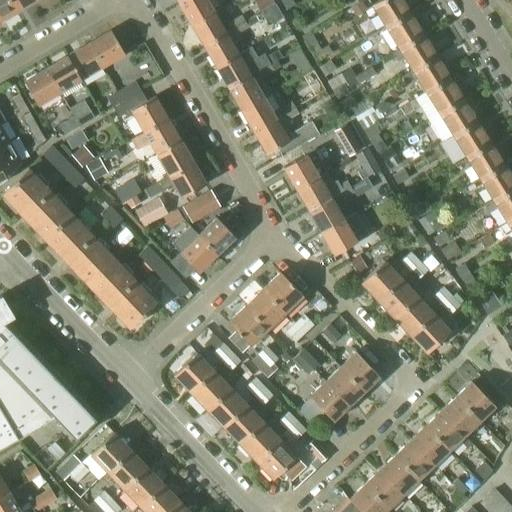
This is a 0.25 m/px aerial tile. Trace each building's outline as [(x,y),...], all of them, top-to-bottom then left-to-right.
[(8,0),(0,0),(0,20),(15,11),(8,0)] [(8,0),(15,11),(34,0),(8,0)] [(180,0),(178,1),(190,23),(212,10),(206,0),(180,0)] [(231,0),(230,0),(222,5),(225,11),(235,5),(231,0)] [(272,0),(253,0),(257,6),(260,12),(274,3),(272,0)] [(292,0),(280,0),(286,10),(295,5),(292,0)] [(362,0),(350,8),(355,15),(367,8),(362,0)] [(379,0),(372,5),(386,27),(409,12),(401,0),(379,0)] [(190,23),(203,45),(225,32),(212,10),(190,23)] [(260,12),(253,16),(257,22),(264,18),(260,12)] [(386,27),(399,48),(423,34),(409,12),(386,27)] [(239,17),(234,20),(240,32),(248,27),(246,25),(244,21),(241,16),(239,17)] [(232,21),(226,24),(229,30),(233,36),(236,34),(239,33),(239,32),(240,32),(234,20),(233,21),(232,21)] [(225,32),(203,45),(216,67),(238,54),(233,45),(232,43),(236,41),(237,36),(236,34),(233,36),(229,30),(225,32)] [(110,31),(87,44),(101,67),(124,55),(110,31)] [(301,36),(316,62),(332,52),(327,45),(320,49),(310,31),(301,36)] [(399,48),(392,53),(397,61),(405,57),(412,70),(436,55),(423,34),(399,48)] [(87,44),(66,56),(80,80),(101,67),(87,44)] [(238,54),(216,67),(228,88),(250,75),(254,72),(252,67),(258,63),(260,63),(250,46),(238,54)] [(278,52),(266,59),(269,64),(276,60),(281,57),(278,52)] [(412,70),(426,91),(426,92),(450,77),(436,55),(412,70)] [(66,56),(45,69),(58,93),(80,80),(66,56)] [(258,63),(265,74),(272,70),(269,64),(266,59),(258,63)] [(318,67),(324,76),(335,69),(331,62),(330,60),(318,67)] [(258,63),(252,67),(254,72),(258,78),(261,77),(262,76),(265,74),(258,63)] [(355,76),(353,77),(357,83),(375,73),(371,67),(355,76)] [(58,93),(45,69),(23,82),(36,105),(58,93)] [(250,75),(228,88),(241,110),(263,97),(270,93),(266,86),(261,85),(258,79),(258,78),(254,72),(250,75)] [(340,73),(326,81),(332,90),(345,82),(340,73)] [(450,77),(426,92),(440,114),(463,99),(450,77)] [(332,90),(331,90),(336,99),(354,89),(348,80),(346,81),(345,82),(332,90)] [(134,81),(120,90),(124,99),(140,90),(134,81)] [(106,98),(111,106),(124,99),(120,90),(106,98)] [(124,99),(111,106),(112,108),(115,112),(118,117),(123,114),(133,117),(142,132),(166,118),(154,96),(146,101),(140,90),(124,99)] [(19,94),(11,98),(19,112),(26,108),(19,94)] [(241,110),(254,131),(275,119),(263,97),(241,110)] [(351,104),(355,113),(367,107),(362,98),(351,104)] [(414,99),(399,109),(403,115),(404,116),(419,107),(415,101),(414,99)] [(440,114),(453,135),(476,121),(463,99),(440,114)] [(291,103),(284,107),(290,118),(298,113),(291,103)] [(277,111),(280,116),(283,122),(290,118),(284,107),(277,111)] [(87,109),(72,117),(77,127),(92,118),(87,109)] [(29,113),(21,117),(28,129),(36,124),(29,113)] [(358,122),(363,131),(374,124),(369,115),(358,122)] [(275,119),(254,131),(266,153),(277,147),(282,156),(319,134),(312,121),(290,133),(283,122),(280,116),(275,119)] [(77,127),(72,117),(58,125),(62,134),(77,127)] [(148,142),(155,154),(179,139),(166,118),(142,132),(130,140),(136,150),(148,142)] [(453,135),(466,157),(490,143),(476,121),(453,135)] [(36,124),(28,129),(35,142),(44,138),(36,124)] [(333,131),(348,157),(360,149),(346,124),(333,131)] [(374,124),(363,131),(368,139),(379,133),(374,124)] [(155,154),(168,175),(192,161),(179,139),(155,154)] [(8,140),(0,144),(0,180),(20,161),(8,140)] [(466,157),(480,179),(504,165),(490,143),(466,157)] [(70,155),(82,167),(92,157),(82,145),(70,155)] [(57,152),(50,146),(41,154),(48,162),(57,152)] [(378,153),(384,162),(395,155),(390,146),(378,153)] [(410,147),(401,153),(406,160),(415,154),(410,147)] [(306,153),(283,166),(296,188),(318,176),(312,165),(321,161),(314,149),(306,153)] [(64,160),(57,152),(48,162),(55,169),(64,160)] [(84,165),(93,181),(107,173),(98,157),(84,165)] [(64,160),(55,169),(62,176),(71,167),(64,160)] [(168,175),(156,183),(161,191),(173,185),(180,198),(205,184),(192,161),(168,175)] [(361,168),(357,171),(362,180),(366,177),(378,170),(373,161),(361,168)] [(480,179),(494,201),(511,189),(511,177),(504,165),(480,179)] [(71,167),(62,176),(68,182),(77,174),(71,167)] [(27,169),(0,194),(25,220),(52,194),(27,169)] [(391,175),(396,185),(408,178),(403,169),(391,175)] [(318,176),(296,188),(308,210),(331,197),(335,195),(338,200),(343,197),(346,196),(339,185),(334,187),(325,172),(318,176)] [(83,180),(77,174),(68,182),(74,188),(83,180)] [(139,192),(132,181),(114,192),(120,203),(125,200),(135,194),(139,192)] [(346,181),(339,185),(346,196),(352,192),(346,181)] [(511,189),(494,201),(507,223),(511,219),(511,189)] [(402,198),(408,207),(418,199),(413,191),(402,198)] [(210,193),(182,209),(189,221),(217,205),(210,193)] [(52,194),(25,220),(43,238),(69,212),(52,194)] [(139,202),(135,194),(125,200),(129,208),(139,202)] [(331,197),(308,210),(320,232),(343,219),(337,209),(346,204),(343,197),(338,200),(335,195),(331,197)] [(133,211),(143,228),(166,216),(168,215),(158,197),(133,211)] [(98,214),(105,221),(114,213),(108,206),(98,214)] [(434,209),(418,220),(428,235),(443,224),(434,209)] [(168,215),(166,216),(171,226),(182,219),(176,210),(168,215)] [(69,212),(43,238),(69,265),(95,239),(69,212)] [(343,219),(320,232),(333,254),(356,241),(368,234),(355,212),(343,219)] [(369,221),(374,230),(390,221),(384,212),(369,221)] [(114,213),(105,221),(112,229),(121,220),(114,213)] [(215,217),(197,235),(214,254),(233,236),(229,232),(226,229),(215,217)] [(232,223),(226,229),(229,232),(233,236),(236,239),(242,233),(232,223)] [(432,238),(438,247),(449,239),(444,231),(432,238)] [(197,235),(170,260),(186,276),(194,268),(196,271),(214,254),(197,235)] [(489,235),(479,241),(484,249),(494,243),(489,235)] [(95,239),(69,265),(86,282),(112,257),(95,239)] [(440,251),(447,261),(460,252),(454,242),(441,250),(440,251)] [(147,246),(138,255),(144,261),(154,253),(147,246)] [(400,261),(408,270),(418,260),(410,252),(400,261)] [(160,260),(154,253),(144,261),(151,269),(160,260)] [(359,255),(348,262),(356,274),(366,268),(359,255)] [(112,257),(86,282),(110,308),(137,282),(112,257)] [(152,268),(158,275),(167,267),(160,260),(152,268)] [(360,282),(376,299),(400,278),(383,260),(360,282)] [(418,260),(408,270),(416,279),(427,269),(418,260)] [(143,277),(151,269),(144,261),(135,270),(142,277),(143,277)] [(454,269),(461,280),(462,279),(470,274),(463,263),(454,269)] [(174,274),(167,267),(158,275),(164,282),(174,274)] [(279,272),(262,289),(284,312),(302,295),(279,272)] [(170,288),(179,280),(174,274),(164,282),(170,288)] [(461,280),(468,291),(477,285),(470,274),(462,279),(461,280)] [(376,299),(393,317),(416,295),(400,278),(376,299)] [(137,282),(110,308),(129,327),(156,301),(137,282)] [(433,297),(441,305),(451,296),(443,287),(433,297)] [(262,289),(244,305),(267,329),(284,312),(262,289)] [(0,446),(20,434),(21,435),(49,419),(48,417),(52,415),(74,438),(98,416),(75,392),(68,384),(67,384),(54,371),(54,370),(47,363),(33,349),(34,349),(26,341),(10,325),(9,326),(5,321),(13,316),(0,294),(0,446)] [(393,317),(409,335),(432,313),(416,295),(393,317)] [(451,296),(441,305),(449,315),(460,305),(451,296)] [(267,329),(244,305),(227,322),(247,343),(249,345),(267,329)] [(432,313),(409,335),(426,352),(449,331),(432,313)] [(304,315),(295,323),(304,333),(313,325),(304,315)] [(304,333),(295,323),(286,332),(295,342),(304,333)] [(321,332),(331,342),(339,335),(329,324),(321,332)] [(502,337),(507,346),(511,342),(511,328),(501,336),(502,337)] [(213,353),(221,361),(231,352),(222,343),(213,353)] [(266,346),(251,361),(266,378),(277,368),(272,363),(277,358),(266,346)] [(303,348),(297,353),(310,366),(315,361),(303,348)] [(279,356),(285,363),(291,358),(285,351),(279,356)] [(231,352),(221,361),(230,371),(240,362),(231,352)] [(356,352),(340,367),(363,391),(379,376),(356,352)] [(172,375),(189,392),(212,370),(196,353),(172,375)] [(297,353),(292,359),(304,372),(310,366),(297,353)] [(325,381),(321,378),(348,406),(363,391),(340,367),(325,381)] [(189,392),(206,409),(229,387),(212,370),(189,392)] [(255,378),(245,387),(254,396),(264,387),(255,378)] [(348,406),(321,378),(320,380),(318,383),(320,385),(309,397),(332,421),(348,406)] [(471,382),(457,395),(482,419),(495,407),(482,394),(471,382)] [(206,409),(222,427),(246,404),(229,387),(206,409)] [(264,387),(254,396),(262,404),(271,395),(264,387)] [(457,395),(442,410),(466,434),(482,419),(457,395)] [(222,427),(239,444),(262,421),(246,404),(222,427)] [(442,410),(425,426),(449,450),(459,440),(466,447),(471,443),(464,436),(466,434),(442,410)] [(278,421),(287,431),(297,421),(288,412),(278,421)] [(239,444),(256,461),(279,439),(262,421),(239,444)] [(297,421),(287,431),(296,440),(298,438),(303,433),(306,431),(297,421)] [(425,426),(411,440),(434,464),(449,450),(425,426)] [(90,455),(107,473),(130,451),(113,433),(100,444),(90,455)] [(325,455),(303,433),(298,438),(319,461),(325,455)] [(279,439),(256,461),(272,479),(296,456),(279,439)] [(411,440),(396,454),(419,479),(434,464),(411,440)] [(107,473),(124,491),(148,469),(130,451),(107,473)] [(396,454),(381,468),(405,492),(419,479),(396,454)] [(296,457),(283,470),(291,479),(305,465),(296,457)] [(488,471),(481,462),(472,469),(480,478),(488,471)] [(22,470),(28,481),(39,474),(33,463),(22,470)] [(70,473),(68,475),(76,483),(89,471),(88,471),(81,463),(70,473)] [(366,483),(390,507),(405,492),(381,468),(366,483)] [(124,491),(142,509),(165,487),(148,469),(124,491)] [(0,477),(0,499),(9,494),(0,477)] [(366,483),(350,498),(351,499),(363,511),(384,511),(390,507),(366,483)] [(142,509),(144,511),(175,511),(182,505),(165,487),(142,509)] [(479,503),(485,509),(500,495),(494,488),(479,503)] [(93,500),(103,511),(114,501),(103,490),(93,500)] [(9,494),(0,499),(0,511),(20,511),(19,510),(13,500),(17,498),(14,491),(9,494)] [(51,491),(39,498),(41,503),(43,501),(46,506),(56,500),(51,491)] [(485,509),(487,511),(495,511),(507,502),(500,495),(485,509)] [(39,498),(28,504),(31,509),(32,511),(35,511),(46,506),(43,501),(41,503),(39,498)] [(363,511),(351,499),(337,511),(363,511)] [(114,501),(103,511),(104,511),(116,511),(120,508),(114,501)] [(495,511),(511,511),(511,506),(507,502),(495,511)]
